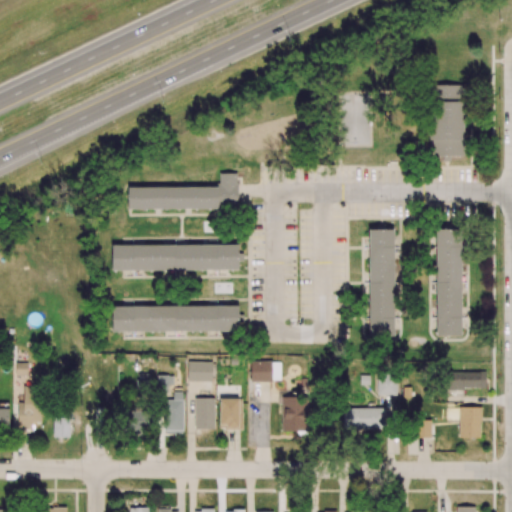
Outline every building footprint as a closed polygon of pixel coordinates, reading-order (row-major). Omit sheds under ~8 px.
[(464,157),(464,85),(429,85),(429,156),(442,156),(442,161),(450,161),(450,156),(464,157)] [(128,209),(238,207),(237,173),(218,173),(218,186),(127,188),(128,209)] [(368,229),(368,335),(394,335),(393,229),(368,229)] [(461,335),(460,229),(435,229),(436,336),(461,335)] [(111,245),(111,271),(238,270),(238,261),(243,261),(242,254),(238,254),(237,244),(111,245)] [(111,307),(112,332),(241,331),(241,314),(238,314),(238,305),(111,307)] [(250,381),(280,381),(280,362),(250,361),(250,381)] [(187,381),(212,381),(212,362),(187,362),(187,381)] [(448,389),(485,389),(485,372),(448,372),(448,389)] [(172,375),(157,376),(157,388),(173,388),(172,375)] [(376,395),(397,395),(397,375),(377,375),(376,395)] [(17,403),(18,429),(31,429),(31,422),(41,421),(40,386),(23,386),(23,403),(17,403)] [(163,430),(182,430),(183,392),(173,392),(173,400),(164,400),(163,430)] [(213,396),(194,396),(194,427),(213,427),(213,396)] [(280,431),(304,431),(305,397),(281,397),(280,431)] [(242,429),(242,399),(219,399),(218,429),(242,429)] [(342,429),(384,430),(385,408),(342,407),(342,429)] [(459,438),(480,438),(480,407),(459,407),(459,438)] [(0,429),(8,430),(8,409),(0,408),(0,429)] [(147,430),(147,412),(126,411),(125,429),(147,430)] [(415,438),(431,437),(430,420),(414,420),(415,438)]
